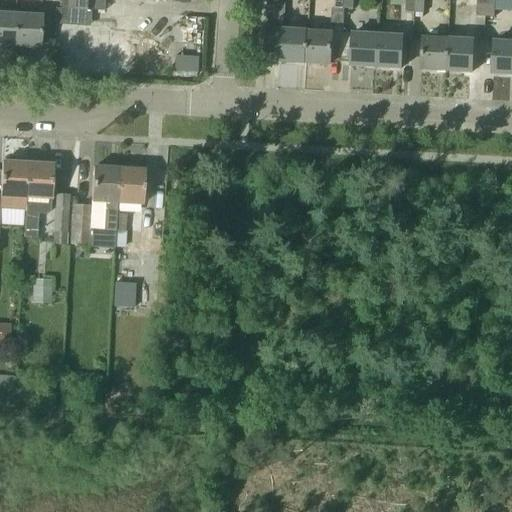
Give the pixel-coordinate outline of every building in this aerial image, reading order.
[(63,0),(62,17),(60,17),(59,24),(89,26),(90,11),(92,11),(92,0),(63,0)] [(304,63),(306,31),(282,30),(283,0),(266,0),(264,53),(280,54),(279,62),(304,63)] [(334,0),(334,9),(343,9),(343,0),(334,0)] [(352,9),(352,0),(343,0),(343,9),(341,30),(352,31),(353,9),(352,9)] [(413,13),(414,0),(390,0),(390,5),(405,6),(405,12),(413,13)] [(423,0),(414,0),(413,13),(423,13),(423,0)] [(484,17),(485,0),(450,0),(450,5),(476,6),(475,16),(484,17)] [(511,0),(485,0),(484,17),(493,17),(494,7),(511,8),(511,0)] [(28,15),(15,14),(13,47),(38,48),(40,16),(41,9),(29,8),(28,15)] [(0,13),(0,45),(13,47),(15,14),(0,13)] [(304,63),(330,64),(331,33),(306,31),(304,63)] [(377,35),(352,34),(351,34),(351,46),(350,66),(375,67),(377,35)] [(375,67),(401,68),(402,49),(402,37),(377,35),(375,67)] [(448,39),(422,38),(420,70),(446,71),(448,39)] [(446,71),(471,72),(473,41),(448,39),(446,71)] [(511,43),(493,42),(492,54),(491,74),(511,74),(511,43)] [(0,209),(24,211),(27,163),(1,162),(0,181),(0,209)] [(27,163),(24,211),(22,237),(36,238),(37,214),(45,215),(49,211),(50,200),(51,185),(53,165),(27,163)] [(118,169),(93,167),(90,202),(90,206),(72,205),(70,245),(72,245),(72,253),(88,253),(90,229),(115,231),(116,214),(116,203),(118,169)] [(116,203),(142,205),(144,170),(118,169),(116,203)] [(53,245),(64,246),(68,195),(56,194),(53,245)] [(116,214),(115,231),(114,248),(115,248),(115,263),(131,264),(132,247),(125,247),(125,232),(124,232),(125,215),(116,214)] [(31,279),(30,298),(46,300),(47,280),(31,279)] [(114,283),(113,308),(134,309),(135,284),(114,283)] [(111,371),(110,386),(126,387),(127,372),(111,371)]
